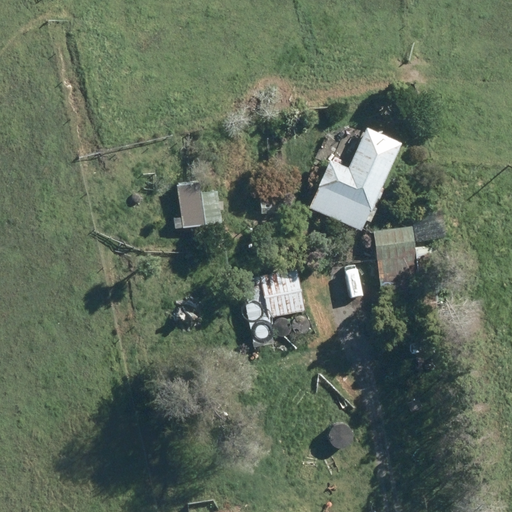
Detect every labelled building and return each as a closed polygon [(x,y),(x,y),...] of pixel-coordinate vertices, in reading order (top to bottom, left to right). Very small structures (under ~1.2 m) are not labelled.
[(330,157),(308,204),(361,228),(402,138),(367,122),(348,165),(330,157)] [(217,187),(203,188),(207,221),(221,219),(217,187)] [(277,197),(260,198),(260,211),(278,210),(277,197)] [(411,222),(374,227),(385,314),(440,308),(432,244),(414,246),(411,222)] [(296,266),(261,272),(268,314),(304,307),(296,266)]
